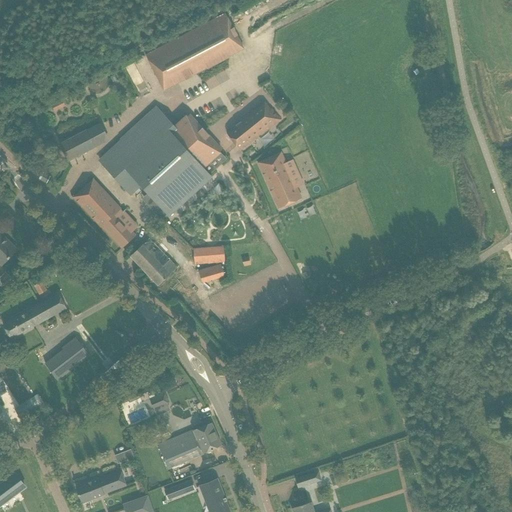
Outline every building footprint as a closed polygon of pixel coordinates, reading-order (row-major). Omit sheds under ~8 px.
[(243,49),(225,13),(145,55),(159,81),(173,74),(178,83),(243,49)] [(62,100),(51,105),(54,112),(65,106),(62,100)] [(241,122),(227,134),(240,150),(260,134),(261,135),(280,120),(272,109),(271,110),(265,103),(256,110),(255,110),(240,121),(241,122)] [(157,109),(100,161),(103,164),(130,194),(141,184),(188,142),(175,128),(157,109)] [(188,142),(141,184),(170,215),(203,185),(211,178),(202,168),(221,150),(189,115),(175,128),(188,142)] [(63,140),(71,156),(99,142),(90,125),(63,140)] [(280,153),(258,163),(279,208),(301,199),(296,188),(285,163),(280,153)] [(39,179),(47,183),(50,177),(42,172),(39,179)] [(124,249),(136,238),(116,216),(123,211),(96,181),(77,199),(124,249)] [(0,265),(1,266),(17,250),(0,232),(0,265)] [(177,267),(164,254),(169,249),(161,241),(157,246),(149,238),(130,256),(158,286),(177,267)] [(193,249),(194,264),(225,262),(224,247),(193,249)] [(202,281),(224,277),(222,263),(199,267),(202,281)] [(39,295),(47,290),(42,280),(34,285),(39,295)] [(3,325),(11,339),(58,313),(66,308),(59,294),(50,299),(3,325)] [(83,347),(50,371),(64,388),(96,364),(94,362),(83,347)] [(149,398),(154,409),(169,402),(165,392),(149,398)] [(14,409),(20,419),(44,403),(38,393),(14,409)] [(221,446),(212,423),(202,427),(189,433),(189,431),(158,444),(168,469),(194,457),(203,453),(211,449),(212,450),(213,449),(221,446)] [(122,452),(115,455),(118,462),(125,460),(122,452)] [(98,478),(75,486),(82,503),(105,495),(104,494),(126,485),(121,470),(99,479),(98,478)] [(295,479),(296,484),(319,476),(318,472),(295,479)] [(15,474),(0,485),(0,505),(25,487),(15,474)] [(319,476),(296,484),(298,488),(321,480),(319,476)] [(217,479),(202,485),(203,486),(206,494),(203,495),(210,511),(215,510),(216,511),(229,511),(226,501),(227,501),(227,500),(226,500),(226,498),(225,498),(217,479)] [(194,489),(191,480),(165,490),(168,499),(194,489)] [(136,507),(125,510),(125,511),(153,511),(148,496),(134,500),(136,507)] [(330,511),(330,510),(322,511),(314,511),(311,502),(292,508),(293,511),(330,511)]
